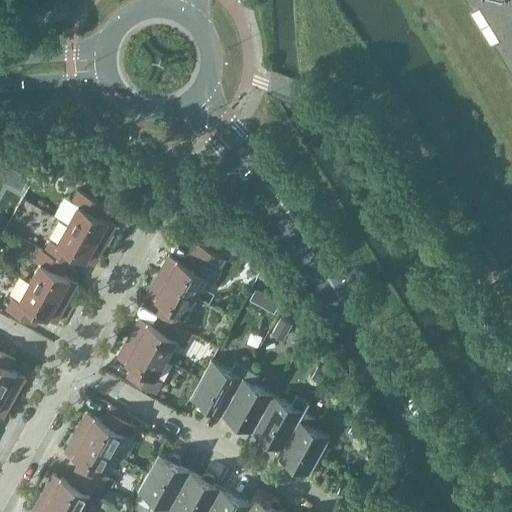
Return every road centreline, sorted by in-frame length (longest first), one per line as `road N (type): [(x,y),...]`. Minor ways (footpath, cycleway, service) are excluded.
road 1 (secondary): [(473,511),(297,226)]
road 2 (residential): [(338,511),(72,362)]
road 3 (secondary): [(297,226),(278,178),(204,86)]
road 4 (secondary): [(179,109),(297,226)]
road 5 (residential): [(72,362),(152,228)]
road 6 (residential): [(0,494),(72,362)]
